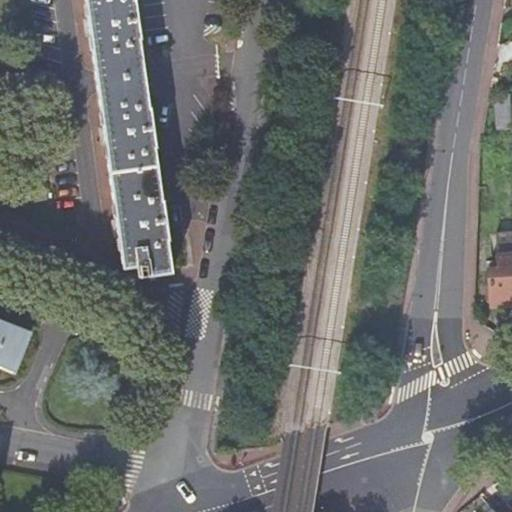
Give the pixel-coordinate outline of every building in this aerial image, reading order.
[(83,0),(86,20),(84,21),(86,34),(88,34),(101,129),(99,130),(101,144),(104,143),(114,222),(112,222),(113,235),(117,235),(121,270),(139,268),(140,279),(171,275),(170,269),(188,268),(185,230),(165,231),(163,216),(163,200),(160,201),(153,151),(156,151),(153,141),(151,130),(150,120),(150,109),(148,109),(138,43),(141,42),(137,32),(136,21),(135,10),(135,0),(132,0),(83,0)] [(509,93),(492,100),(495,129),(511,128),(509,93)] [(42,183),(22,186),(24,203),(44,199),(42,183)] [(511,305),(511,232),(495,234),(497,268),(487,269),(490,307),(511,305)] [(0,368),(11,372),(10,374),(12,375),(31,332),(28,330),(27,333),(0,321),(0,368)]
